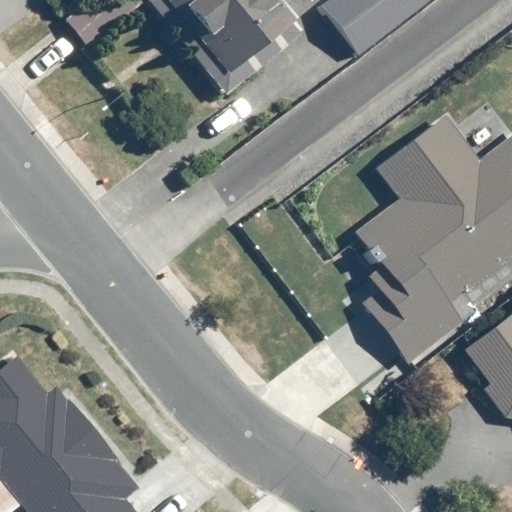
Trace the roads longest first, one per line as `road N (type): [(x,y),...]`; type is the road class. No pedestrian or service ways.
road 1 (residential): [(111,282),(480,0)]
road 2 (residential): [(362,511),(206,400),(111,282)]
road 3 (residential): [(111,282),(25,175)]
